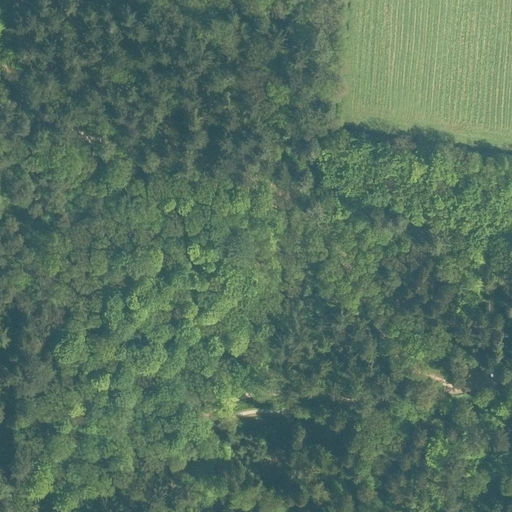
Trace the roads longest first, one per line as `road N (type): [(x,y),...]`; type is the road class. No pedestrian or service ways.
road 1 (track): [(456,389),(407,362),(387,340),(320,219),(297,198),(67,133),(0,65)]
road 2 (unknown): [(511,331),(397,313),(405,226),(399,212),(356,209),(320,219)]
road 3 (track): [(222,403),(262,391),(380,398),(456,389)]
road 4 (track): [(50,511),(222,403)]
